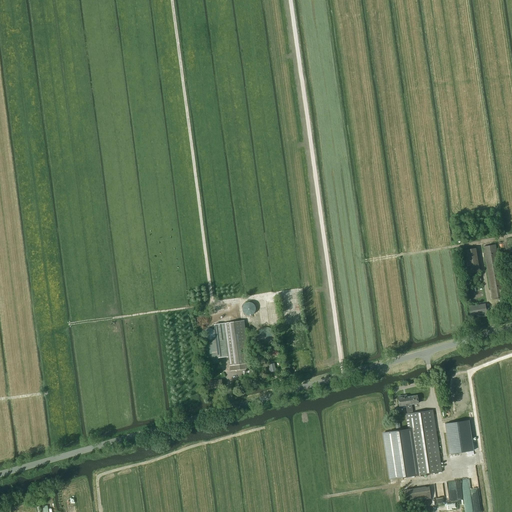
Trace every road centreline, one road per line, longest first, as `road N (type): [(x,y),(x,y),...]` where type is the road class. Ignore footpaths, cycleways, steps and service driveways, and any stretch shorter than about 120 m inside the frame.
road 1 (unclassified): [(0,474),(511,327)]
road 2 (track): [(232,407),(172,0)]
road 3 (track): [(427,351),(445,461),(480,456),(469,376),(511,356)]
road 4 (track): [(100,511),(96,476),(259,428)]
